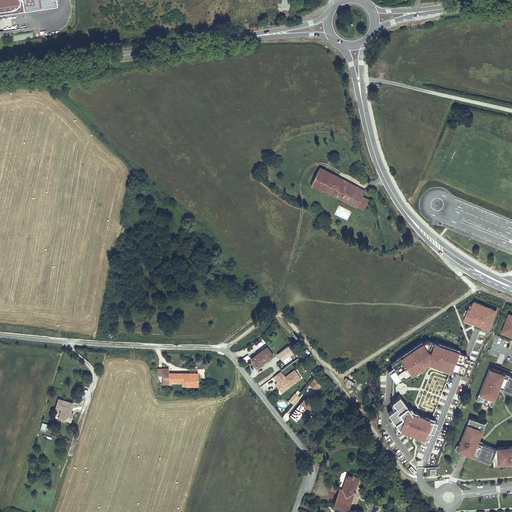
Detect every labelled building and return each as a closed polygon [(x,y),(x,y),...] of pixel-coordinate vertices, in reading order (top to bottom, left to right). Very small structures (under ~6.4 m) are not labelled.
[(0,0),(0,16),(25,14),(59,10),(57,0),(0,0)] [(276,8),(276,1),(263,3),(262,0),(259,0),(259,3),(254,4),(256,17),(283,15),(282,7),(276,8)] [(281,0),(262,0),(263,3),(276,1),(276,8),(282,7),(281,0)] [(32,32),(13,36),(14,41),(33,38),(32,32)] [(338,177),(320,168),(311,185),(322,191),(326,191),(349,203),(357,187),(349,183),(347,187),(343,185),(342,187),(335,183),(338,177)] [(349,183),(338,177),(335,183),(342,187),(343,185),(347,187),(349,183)] [(363,196),(365,191),(357,187),(349,203),(363,210),(368,199),(363,196)] [(498,311),(475,302),(472,309),(469,308),(464,322),(490,331),(498,311)] [(501,331),(511,335),(511,312),(510,312),(501,331)] [(467,356),(426,341),(391,365),(400,379),(405,375),(407,379),(428,365),(464,377),(469,364),(465,362),(467,356)] [(281,351),(286,358),(294,352),(289,345),(281,351)] [(251,359),(258,367),(273,356),(266,347),(251,359)] [(282,361),(286,366),(296,358),(293,354),(282,361)] [(511,372),(490,364),(477,397),(494,403),(500,388),(511,392),(511,372)] [(198,373),(169,373),(169,369),(158,369),(158,375),(162,375),(162,384),(166,384),(166,381),(169,381),(169,384),(172,384),(172,381),(182,381),(182,386),(198,386),(198,373)] [(298,380),(291,372),(282,379),(277,373),(270,379),(274,385),(275,387),(278,390),(282,392),(298,380)] [(316,392),(322,385),(314,378),(308,385),(316,392)] [(275,387),(274,385),(272,387),(279,395),(282,392),(278,390),(275,387)] [(296,399),(292,396),(286,404),(290,407),(296,399)] [(412,414),(399,398),(392,403),(396,409),(387,415),(400,432),(429,442),(431,433),(434,434),(437,424),(412,414)] [(70,415),(73,403),(59,399),(56,408),(63,409),(60,418),(70,421),(72,416),(70,415)] [(315,410),(302,400),(286,419),(293,425),(303,412),(310,417),(315,410)] [(511,460),(511,444),(496,447),(480,440),(487,422),(470,415),(457,449),(493,463),(511,460)] [(342,489),(340,489),(333,506),(347,511),(359,478),(348,474),(342,489)]
